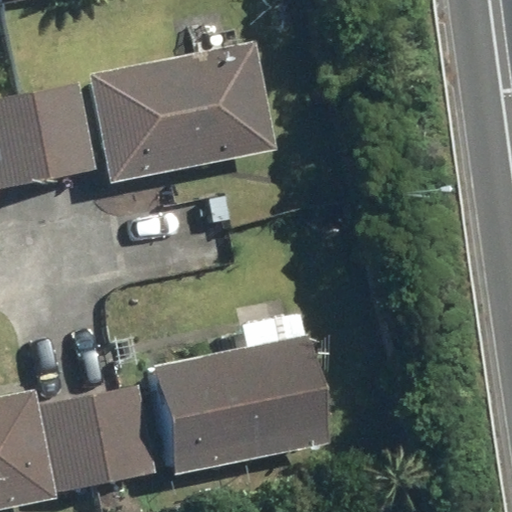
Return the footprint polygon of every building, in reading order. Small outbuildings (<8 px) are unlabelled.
[(76,76),(97,183),(263,151),(242,44),(76,76)] [(0,94),(0,188),(85,171),(66,81),(0,94)] [(140,367),(160,475),(317,445),(296,337),(140,367)] [(25,405),(44,494),(146,473),(127,384),(25,405)] [(0,394),(0,508),(44,500),(21,390),(0,394)]
